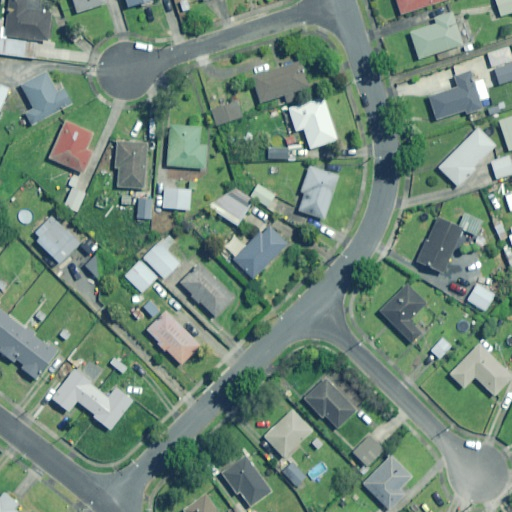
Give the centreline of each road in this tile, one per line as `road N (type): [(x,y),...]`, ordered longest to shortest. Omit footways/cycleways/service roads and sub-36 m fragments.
road 1 (residential): [(308,305),(375,225),(386,180),(385,136),(343,1)]
road 2 (residential): [(112,506),(308,305)]
road 3 (residential): [(482,475),(308,305)]
road 4 (residential): [(124,71),(343,1)]
road 5 (residential): [(112,506),(0,419)]
